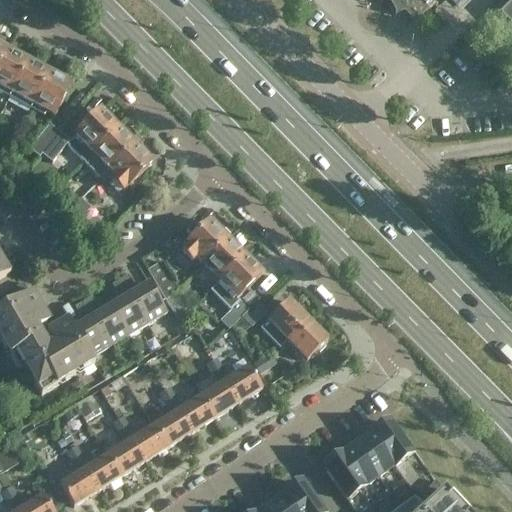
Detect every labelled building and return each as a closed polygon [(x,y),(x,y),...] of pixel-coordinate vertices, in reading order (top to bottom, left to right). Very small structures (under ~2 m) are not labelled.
[(381,0),(383,1),(390,8),(393,12),(395,17),(404,14),(415,26),(434,6),(430,2),(431,0),(381,0)] [(511,3),(498,18),(511,31),(511,3)] [(7,54),(0,66),(0,90),(11,97),(28,65),(7,54)] [(49,76),(28,65),(11,97),(32,108),(49,76)] [(49,76),(32,108),(53,119),(70,88),(49,76)] [(77,142),(69,151),(84,166),(92,158),(118,132),(101,114),(75,140),(77,142)] [(39,161),(41,158),(58,136),(48,128),(28,153),(39,161)] [(92,158),(84,166),(100,182),(108,173),(109,175),(135,149),(118,132),(92,158)] [(58,136),(41,158),(51,166),(68,143),(58,136)] [(135,149),(109,175),(115,180),(112,183),(123,195),(127,190),(130,193),(141,183),(138,180),(152,166),(135,149)] [(78,204),(70,195),(60,205),(66,216),(67,215),(78,204)] [(86,211),(78,204),(67,215),(75,223),(86,211)] [(185,249),(181,253),(193,265),(196,262),(200,267),(226,241),(209,224),(195,239),(192,236),(182,245),(185,249)] [(226,241),(200,267),(217,284),(243,259),(226,241)] [(0,257),(0,279),(9,273),(0,257)] [(243,259),(217,284),(218,285),(209,294),(230,314),(240,304),(236,301),(260,276),(243,259)] [(177,290),(161,263),(147,272),(165,302),(177,290)] [(128,279),(119,284),(147,329),(167,318),(148,289),(138,295),(128,279)] [(27,295),(20,284),(0,296),(0,346),(18,374),(24,371),(40,398),(93,366),(91,363),(73,332),(66,320),(45,332),(56,349),(45,355),(31,333),(40,327),(44,324),(46,321),(46,319),(30,293),(27,295)] [(121,304),(110,310),(129,340),(147,329),(119,284),(111,289),(121,304)] [(90,301),(82,305),(110,351),(129,340),(110,310),(100,316),(90,301)] [(230,314),(220,324),(229,332),(241,320),(248,313),(240,304),(230,314)] [(266,324),(286,345),(307,324),(288,304),(266,324)] [(84,326),(73,332),(91,363),(110,351),(82,305),(74,310),(84,326)] [(184,320),(176,305),(169,309),(177,324),(184,320)] [(248,313),(241,320),(251,330),(266,316),(256,305),(248,313)] [(307,324),(286,345),(305,365),(326,345),(307,324)] [(204,354),(211,365),(237,408),(261,393),(248,371),(229,382),(216,361),(217,360),(210,349),(204,354)] [(270,357),(253,367),(259,378),(277,367),(270,357)] [(219,389),(200,400),(214,422),(237,408),(211,365),(206,368),(219,389)] [(126,388),(121,380),(110,387),(114,395),(126,388)] [(82,393),(76,384),(69,388),(74,397),(82,393)] [(170,391),(165,394),(190,436),(214,422),(200,400),(182,411),(170,391)] [(172,417),(153,428),(167,451),(190,436),(165,394),(160,397),(172,417)] [(111,396),(103,400),(107,405),(112,402),(112,397),(111,396)] [(90,399),(75,408),(83,420),(83,421),(98,412),(90,399)] [(83,420),(75,408),(61,416),(69,429),(83,420)] [(121,419),(118,422),(143,465),(167,451),(153,428),(134,440),(121,419)] [(125,446),(107,457),(120,479),(143,465),(118,422),(113,426),(125,446)] [(410,457),(389,426),(372,438),(393,469),(410,457)] [(393,469),(372,438),(356,449),(378,480),(393,469)] [(76,449),(71,452),(96,493),(120,479),(107,457),(88,469),(76,449)] [(378,480),(356,449),(340,460),(362,491),(378,480)] [(96,493),(71,452),(65,455),(78,476),(59,487),(72,508),(96,493)] [(362,491),(340,460),(323,472),(345,503),(362,491)] [(439,491),(434,483),(426,492),(432,499),(439,491)] [(319,511),(302,486),(286,498),(296,511),(319,511)] [(9,490),(5,493),(17,511),(50,511),(42,498),(22,511),(9,490)] [(403,497),(399,490),(390,496),(395,502),(403,497)] [(10,511),(17,511),(5,493),(0,496),(10,511)] [(458,511),(443,495),(425,511),(458,511)] [(296,511),(286,498),(269,509),(271,511),(296,511)] [(380,511),(388,507),(383,501),(375,506),(378,511),(380,511)]
